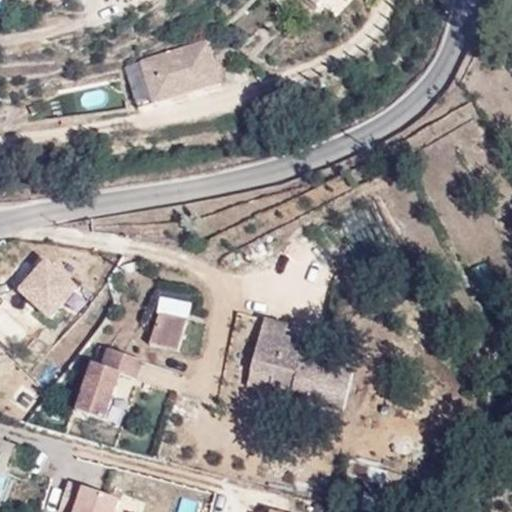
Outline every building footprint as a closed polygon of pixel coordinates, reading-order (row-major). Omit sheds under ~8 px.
[(220,85),(208,42),(126,67),(137,110),(220,85)] [(37,112),(34,105),(29,108),(32,115),(37,112)] [(77,290),(48,264),(22,293),(51,319),(77,290)] [(189,321),(192,306),(161,300),(158,315),(189,321)] [(178,353),(187,321),(159,315),(150,346),(178,353)] [(353,374),(303,362),(310,334),(264,322),(252,372),(274,377),(271,390),(302,397),(301,402),(344,413),(353,374)] [(111,388),(115,375),(135,382),(142,363),(108,351),(103,369),(93,366),(77,413),(104,422),(116,390),(111,388)] [(270,393),(274,377),(252,372),(249,388),(270,393)] [(116,390),(120,376),(115,375),(111,388),(116,390)] [(110,426),(116,428),(131,386),(124,384),(110,426)] [(0,440),(0,468),(10,472),(18,447),(0,440)] [(57,508),(71,511),(77,482),(63,479),(57,508)] [(84,489),(76,511),(116,511),(120,502),(84,489)]
